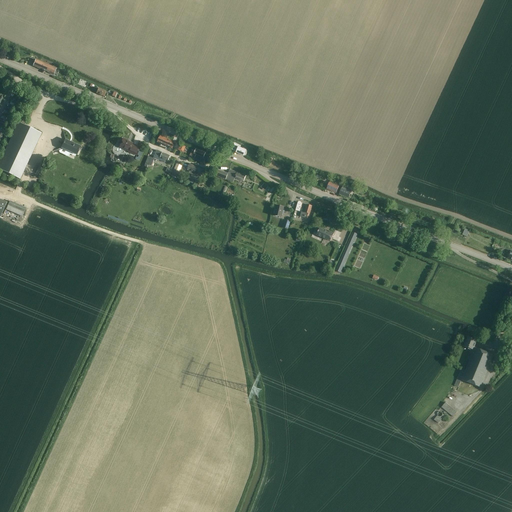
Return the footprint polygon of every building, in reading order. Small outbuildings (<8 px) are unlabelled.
[(53,75),(55,70),(56,69),(35,60),(33,66),(53,75)] [(0,169),(20,179),(41,133),(18,123),(0,162),(0,169)] [(160,136),(158,142),(172,148),(174,142),(175,141),(160,135),(160,136)] [(128,142),(128,141),(123,139),(122,141),(120,141),(119,144),(120,145),(119,148),(122,149),(123,150),(125,151),(126,150),(129,151),(128,152),(137,156),(139,149),(132,146),(132,144),(128,142)] [(77,156),(81,147),(66,140),(62,149),(77,156)] [(243,149),(240,148),(241,146),(235,144),(232,150),(237,152),(236,153),(244,156),(246,150),(247,150),(243,148),(243,149)] [(203,158),(205,153),(196,149),(194,154),(193,154),(192,156),(195,158),(196,155),(203,158)] [(167,162),(170,156),(156,151),(154,156),(160,158),(160,159),(167,162)] [(201,178),(204,170),(190,164),(187,170),(190,171),(189,173),(201,178)] [(177,178),(179,172),(174,169),(171,176),(177,178)] [(226,180),(228,174),(218,170),(216,176),(226,180)] [(243,182),(245,176),(229,170),(228,173),(235,175),(234,178),(243,182)] [(336,192),(338,188),(339,187),(329,183),(327,188),(336,192)] [(348,199),(351,192),(352,190),(343,186),(339,194),(348,199)] [(22,217),(26,208),(10,201),(6,210),(22,217)] [(310,214),(312,206),(306,205),(305,210),(302,209),(300,217),(308,219),(309,214),(310,214)] [(275,209),(273,213),(275,214),(274,216),(281,218),(282,215),(283,216),(284,211),(283,211),(284,207),(277,206),(276,209),(275,209)] [(288,230),(290,222),(284,220),(282,228),(288,230)] [(319,229),(316,227),(314,231),(317,233),(316,235),(328,240),(330,241),(334,234),(329,232),(329,233),(319,228),(319,229)] [(340,273),(357,234),(352,232),(345,248),(335,271),(340,273)] [(474,347),(477,341),(468,337),(465,342),(464,342),(463,346),(464,346),(464,347),(468,348),(468,349),(471,350),(470,352),(472,353),(465,371),(461,369),(460,374),(459,374),(454,386),(458,387),(461,380),(480,388),(493,355),(474,347)] [(453,417),(457,413),(445,403),(441,407),(453,417)]
